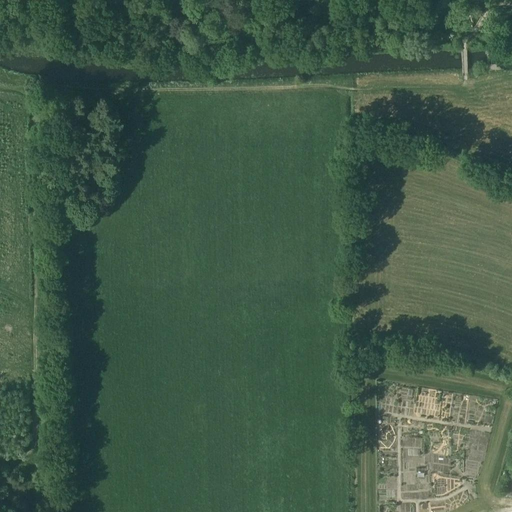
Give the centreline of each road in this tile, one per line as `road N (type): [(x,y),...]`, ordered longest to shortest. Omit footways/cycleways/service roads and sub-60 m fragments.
road 1 (track): [(466,81),(28,92)]
road 2 (track): [(0,86),(28,92),(32,122),(35,445),(24,457),(0,455)]
road 3 (track): [(511,77),(466,81),(463,46),(487,10),(511,4)]
